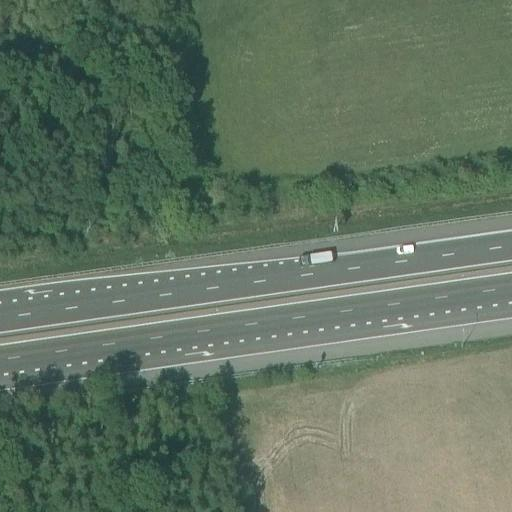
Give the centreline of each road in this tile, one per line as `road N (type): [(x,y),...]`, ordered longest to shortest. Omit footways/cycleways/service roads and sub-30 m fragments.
road 1 (motorway): [(511,248),(0,321)]
road 2 (motorway): [(0,360),(511,289)]
